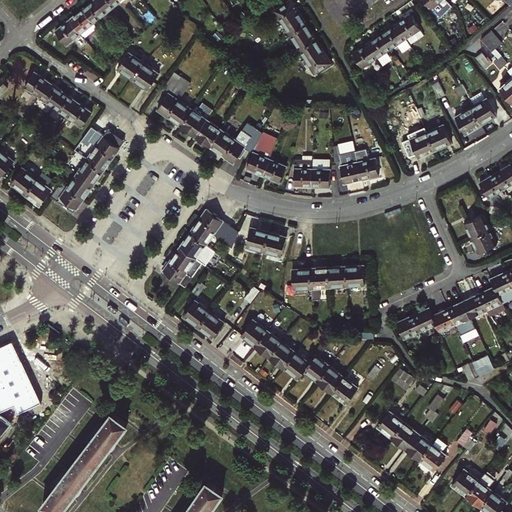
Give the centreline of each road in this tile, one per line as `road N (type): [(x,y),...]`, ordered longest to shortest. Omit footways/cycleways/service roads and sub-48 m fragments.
road 1 (secondary): [(401,511),(76,262)]
road 2 (secondary): [(56,287),(351,511)]
road 3 (residential): [(511,136),(411,188),(340,209),(268,203),(208,177)]
road 4 (residential): [(19,37),(158,142)]
road 5 (residential): [(208,177),(143,272),(113,251)]
